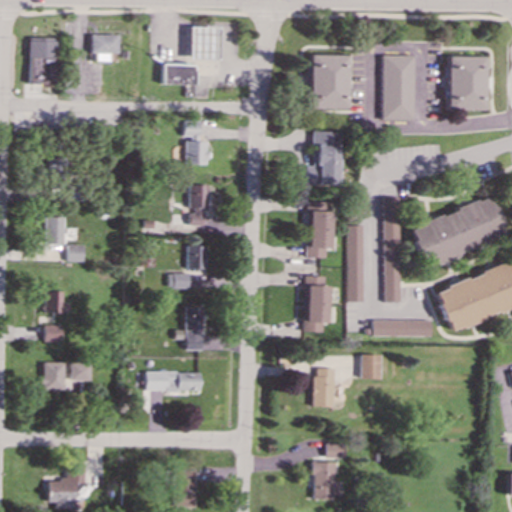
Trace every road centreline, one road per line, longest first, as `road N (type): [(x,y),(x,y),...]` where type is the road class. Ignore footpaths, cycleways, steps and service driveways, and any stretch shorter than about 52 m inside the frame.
road 1 (residential): [(268,0),(256,110),(241,511)]
road 2 (residential): [(245,442),(0,439)]
road 3 (primary): [(354,0),(511,3)]
